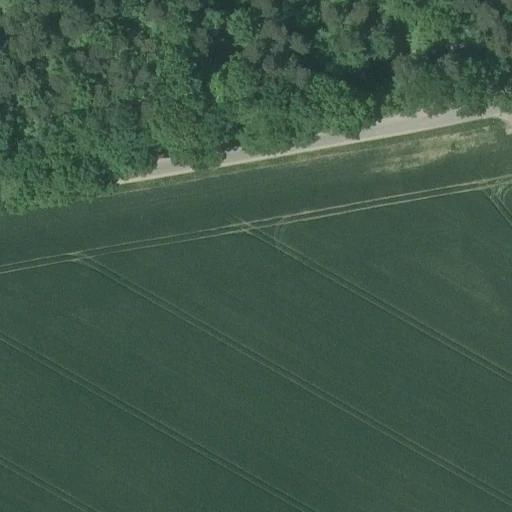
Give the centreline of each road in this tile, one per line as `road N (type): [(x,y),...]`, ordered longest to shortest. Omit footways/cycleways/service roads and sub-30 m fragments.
road 1 (unclassified): [(508,111),(0,199)]
road 2 (unclassified): [(420,0),(508,111)]
